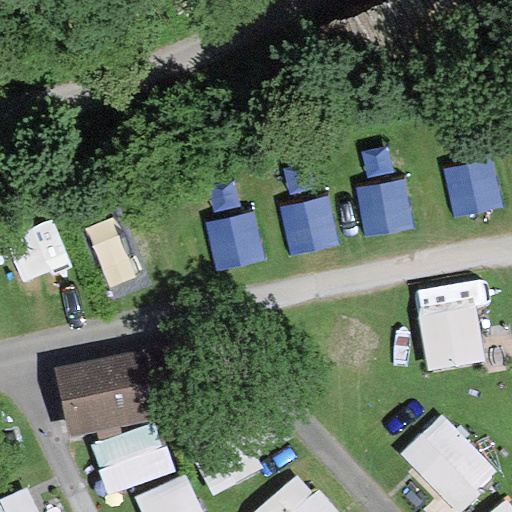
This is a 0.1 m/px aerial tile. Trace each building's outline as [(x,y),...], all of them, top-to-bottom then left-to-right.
[(479,277),(417,285),(429,369),(490,361),(479,277)] [(375,366),(383,321),(338,313),(329,357),(375,366)] [(206,411),(190,340),(54,372),(70,442),(206,411)] [(446,410),(403,449),(459,510),(502,471),(446,410)] [(148,511),(206,511),(191,469),(139,488),(148,511)] [(338,511),(304,469),(249,511),(338,511)] [(0,495),(0,511),(43,511),(35,485),(0,495)] [(488,511),(511,511),(511,499),(509,496),(488,511)]
